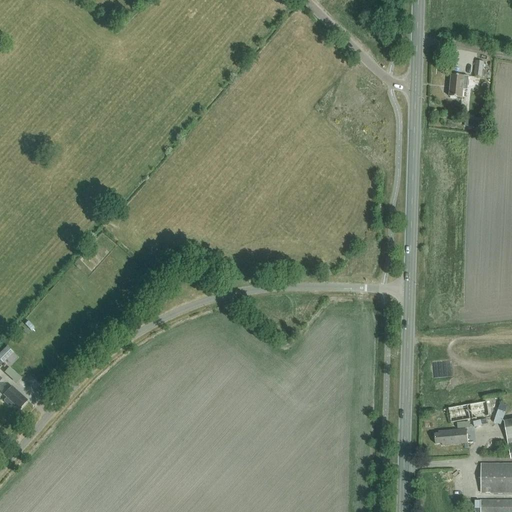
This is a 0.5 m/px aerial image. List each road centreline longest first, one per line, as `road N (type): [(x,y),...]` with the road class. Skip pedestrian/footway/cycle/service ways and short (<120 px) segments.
road 1 (unclassified): [(0,475),(131,336),(234,258),(292,236)]
road 2 (unclassified): [(350,511),(349,369),(292,236)]
road 3 (unclassified): [(454,248),(453,210),(416,152),(419,0)]
road 4 (unclassified): [(453,281),(411,338),(403,511)]
road 5 (unclassified): [(292,236),(288,187),(340,103),(351,25)]
road 6 (primary): [(366,511),(369,346)]
